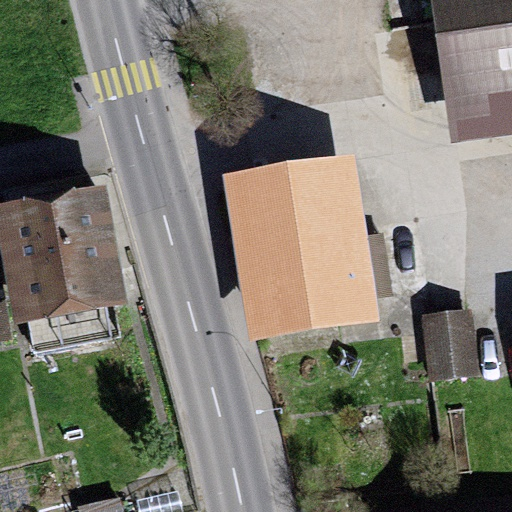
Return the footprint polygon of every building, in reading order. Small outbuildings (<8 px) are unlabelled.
[(511,0),(452,0),(469,108),(511,101),(511,0)] [(372,174),(241,194),(266,354),(397,333),(372,174)] [(119,202),(12,223),(37,352),(144,331),(119,202)] [(3,254),(0,254),(0,359),(21,356),(3,254)] [(478,327),(431,331),(436,392),(484,387),(478,327)]
